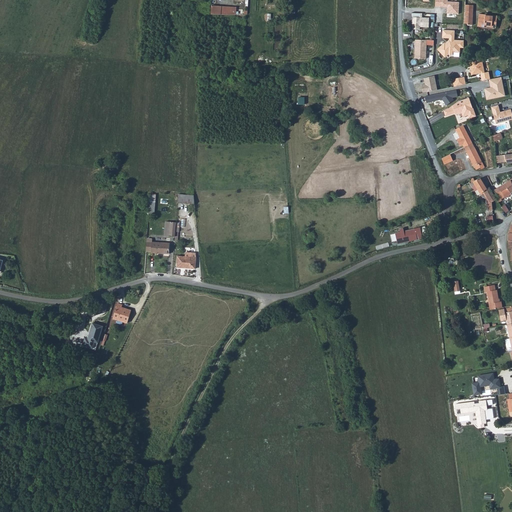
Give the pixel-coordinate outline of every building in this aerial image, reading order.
[(447,0),(436,0),(436,6),(448,7),(447,13),(459,14),(460,2),(448,1),(447,0)] [(474,4),(465,4),(464,25),(473,25),(474,4)] [(211,15),(215,15),(221,15),(229,15),(236,14),(236,6),(212,6),(211,15)] [(421,14),(411,12),(410,18),(411,18),(411,22),(412,22),(412,30),(419,30),(419,27),(428,28),(428,18),(421,18),(421,14)] [(496,28),(497,17),(479,15),(478,27),(496,28)] [(443,44),(437,51),(444,58),(448,55),(449,57),(453,53),(458,54),(459,48),(462,48),(463,43),(453,42),(454,32),(443,31),(442,38),(449,39),(449,44),(446,47),(443,44)] [(425,41),(414,40),(413,59),(424,60),(425,41)] [(480,60),(465,64),(465,67),(468,66),(470,76),(479,74),(481,81),(489,80),(487,72),(483,73),(480,60)] [(436,91),(433,77),(423,80),(423,85),(420,86),(421,94),(436,91)] [(463,77),(451,80),(453,87),(464,85),(463,77)] [(501,77),(489,80),(490,86),(491,86),(492,87),(485,89),(487,99),(505,96),(501,77)] [(456,90),(423,97),(427,103),(442,99),(448,108),(456,103),(453,99),(458,97),(456,90)] [(459,101),(456,103),(448,108),(444,110),(445,116),(455,113),(456,115),(462,113),(463,117),(468,115),(469,118),(476,116),(473,108),(472,108),(468,98),(459,101)] [(500,112),(498,105),(491,107),(497,124),(504,122),(505,121),(507,120),(507,121),(511,119),(511,112),(511,109),(500,112)] [(464,148),(472,144),(463,127),(455,131),(459,139),(456,140),(460,146),(462,145),(464,148)] [(493,136),(494,142),(502,139),(499,134),(493,136)] [(482,170),(485,168),(472,144),(464,148),(473,165),(476,170),(480,168),(482,170)] [(511,154),(500,157),(501,163),(506,162),(506,165),(511,163),(511,154)] [(449,155),(441,158),(444,165),(452,161),(449,155)] [(472,178),(470,180),(472,183),(470,184),(478,196),(480,195),(487,206),(491,203),(484,191),(487,189),(480,179),(474,181),(472,178)] [(511,184),(510,181),(499,187),(495,190),(500,198),(496,200),(498,203),(511,195),(511,194),(511,193),(511,184)] [(496,183),(491,186),(489,187),(492,191),(495,190),(499,187),(496,183)] [(484,191),(491,203),(492,203),(496,200),(500,198),(495,190),(492,191),(489,187),(487,189),(484,191)] [(177,204),(196,204),(194,196),(178,195),(177,204)] [(415,230),(417,240),(418,240),(424,238),(424,234),(422,235),(420,229),(415,230)] [(399,245),(417,240),(415,230),(405,233),(405,235),(398,237),(399,245)] [(145,257),(150,257),(150,259),(168,260),(169,249),(151,248),(151,244),(146,244),(145,257)] [(176,267),(195,268),(195,258),(195,253),(186,253),(185,257),(176,256),(176,267)] [(492,309),(503,307),(501,301),(499,302),(497,290),(496,290),(495,285),(483,287),(484,292),(486,292),(488,303),(491,303),(492,309)] [(114,319),(128,323),(131,311),(120,308),(121,305),(118,304),(114,319)] [(507,324),(511,323),(511,307),(498,310),(500,321),(506,320),(507,324)] [(84,347),(93,349),(95,343),(98,344),(103,326),(93,323),(88,340),(86,340),(84,347)] [(493,374),(477,376),(478,382),(472,383),(473,396),(482,394),(481,387),(491,386),(491,389),(498,388),(499,395),(505,394),(504,387),(500,387),(499,380),(495,381),(493,374)] [(474,402),(455,405),(456,415),(475,413),(477,429),(484,428),(484,424),(486,424),(485,420),(494,419),(492,409),(487,410),(487,407),(492,406),(492,400),(478,402),(479,405),(474,405),(474,402)]
